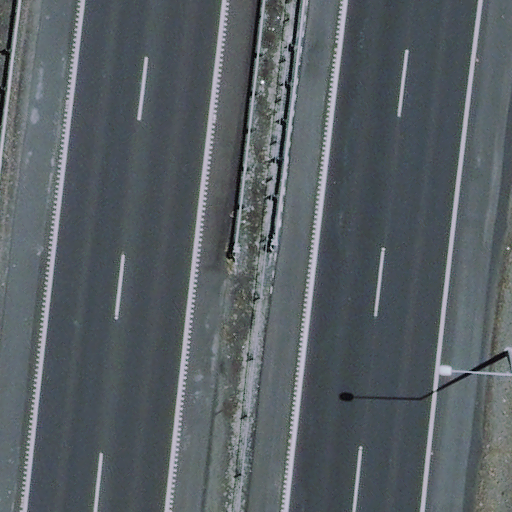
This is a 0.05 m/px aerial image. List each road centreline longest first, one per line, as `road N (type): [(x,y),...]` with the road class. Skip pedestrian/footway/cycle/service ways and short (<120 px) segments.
road 1 (motorway): [(70,511),(99,101),(115,0)]
road 2 (motorway): [(402,0),(358,511)]
